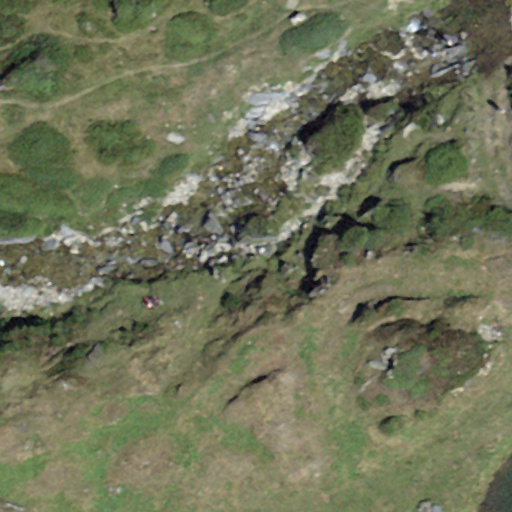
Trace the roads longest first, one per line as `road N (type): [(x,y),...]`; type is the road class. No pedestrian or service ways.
road 1 (track): [(511,377),(383,511)]
road 2 (track): [(511,165),(504,152),(502,0)]
